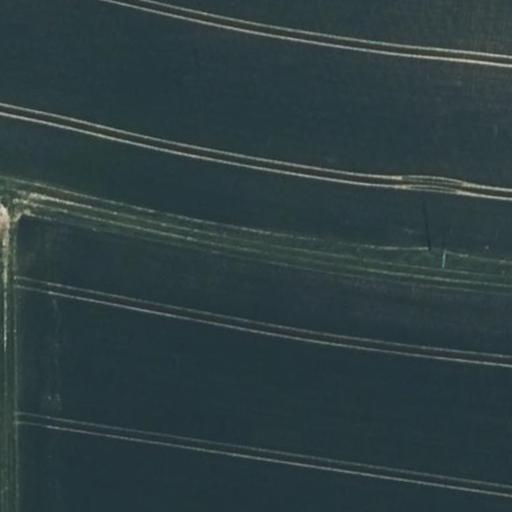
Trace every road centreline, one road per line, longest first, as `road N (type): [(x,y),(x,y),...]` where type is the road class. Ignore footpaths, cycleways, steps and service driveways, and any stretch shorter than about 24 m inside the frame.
road 1 (track): [(511,274),(335,253),(0,186)]
road 2 (track): [(3,187),(5,511)]
